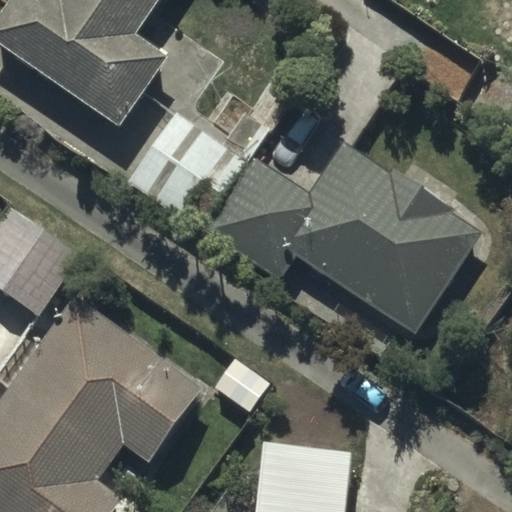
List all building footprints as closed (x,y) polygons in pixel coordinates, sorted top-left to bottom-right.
[(5,0),(0,8),(0,41),(120,125),(171,51),(138,29),(157,0),(5,0)] [(195,223),(246,156),(178,108),(129,177),(195,223)] [(246,156),(195,223),(276,280),(294,256),(406,336),(483,229),(394,166),(390,172),(343,138),(306,188),(251,149),(246,156)] [(0,218),(0,286),(36,311),(74,256),(7,209),(0,218)] [(208,376),(79,287),(0,394),(0,511),(115,511),(129,494),(99,472),(119,439),(151,457),(208,376)] [(347,511),(354,446),(264,436),(254,511),(347,511)]
